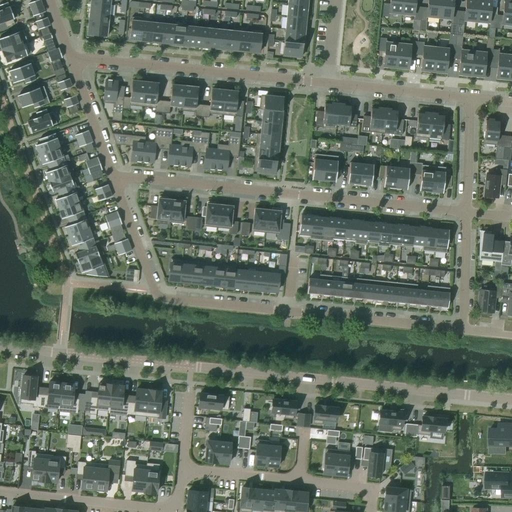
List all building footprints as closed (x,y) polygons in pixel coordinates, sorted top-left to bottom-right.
[(37,0),(28,3),(33,16),(45,12),(40,0),(37,0)] [(383,3),(382,16),(389,17),(389,12),(401,13),(402,0),(390,0),(390,4),(383,3)] [(402,0),(401,13),(413,15),(413,19),(420,20),(421,7),(415,6),(415,0),(402,0)] [(421,7),(420,20),(426,21),(427,16),(439,17),(440,0),(428,0),(427,7),(421,7)] [(440,0),(439,17),(451,18),(450,23),(457,24),(459,11),(452,10),(453,0),(440,0)] [(459,11),(457,24),(464,25),(465,20),(476,21),(478,0),(466,0),(465,11),(459,11)] [(478,0),(476,21),(489,22),(488,27),(495,28),(496,15),(490,14),(491,0),(478,0)] [(496,15),(495,28),(502,29),(502,24),(511,24),(511,1),(504,1),(503,15),(496,15)] [(0,23),(18,17),(14,5),(9,7),(7,2),(0,4),(0,23)] [(89,13),(109,15),(110,4),(91,2),(91,3),(90,9),(89,8),(89,13)] [(288,4),(286,17),(305,19),(306,13),(307,13),(308,7),(308,6),(288,4)] [(89,24),(108,26),(109,15),(89,13),(88,18),(90,18),(89,24)] [(38,30),(50,26),(47,17),(35,21),(38,30)] [(141,40),(143,18),(132,17),(130,34),(129,39),(134,40),(141,40)] [(305,25),(305,19),(286,17),(285,29),(305,32),(305,31),(306,31),(306,25),(305,25)] [(143,18),(141,40),(147,41),(147,42),(151,43),(152,43),(154,19),(143,18)] [(162,43),(164,24),(154,23),(154,19),(152,43),(156,43),(156,42),(162,43)] [(164,24),(162,43),(169,43),(168,45),(173,45),(175,21),(175,25),(164,24)] [(184,45),(186,22),(175,21),(173,45),(178,46),(178,44),(184,45)] [(186,22),(184,45),(190,45),(190,47),(194,47),(197,27),(186,26),(187,22),(186,22)] [(108,26),(89,24),(88,35),(107,37),(108,26)] [(205,47),(208,25),(207,24),(207,28),(197,27),(194,47),(195,47),(199,48),(199,46),(205,47)] [(208,25),(205,47),(211,48),(211,49),(216,50),(216,49),(218,26),(208,25)] [(227,49),(229,30),(218,29),(219,26),(218,26),(216,49),(216,50),(220,50),(221,48),(227,49)] [(248,51),(251,29),(250,29),(250,32),(240,31),(238,51),(238,52),(242,52),(242,51),(248,51)] [(251,29),(248,51),(254,52),(260,53),(260,47),(262,30),(251,29)] [(285,29),(284,42),(303,44),(303,38),(305,38),(305,32),(285,29)] [(0,38),(0,42),(2,47),(0,47),(1,51),(27,42),(23,30),(0,38)] [(229,30),(227,49),(233,50),(233,51),(237,52),(237,51),(238,51),(240,31),(229,30)] [(380,37),(378,51),(385,51),(383,66),(396,67),(398,44),(399,42),(386,41),(386,38),(380,37)] [(398,44),(396,67),(408,68),(410,54),(416,55),(417,41),(411,41),(410,45),(398,44)] [(417,41),(416,55),(422,55),(421,70),(433,71),(436,48),(435,48),(423,47),(424,42),(417,41)] [(31,54),(27,42),(1,51),(3,56),(5,56),(7,62),(31,54)] [(302,51),(303,44),(284,42),(283,55),(295,56),(295,57),(302,57),(302,51)] [(436,48),(433,71),(446,72),(447,58),(454,59),(455,45),(448,45),(448,47),(435,46),(435,48),(436,48)] [(455,45),(454,59),(460,59),(458,74),(471,75),(474,50),(462,48),(462,46),(455,45)] [(59,48),(47,52),(50,62),(62,57),(59,48)] [(474,50),(471,75),(483,76),(485,62),(491,62),(493,49),(486,48),(486,51),(474,50)] [(493,49),(491,62),(498,63),(496,78),(509,79),(511,56),(499,55),(499,50),(493,49)] [(46,59),(32,62),(34,68),(48,65),(46,59)] [(61,61),(52,63),(55,76),(64,74),(61,61)] [(9,71),(11,77),(12,76),(15,82),(24,79),(25,84),(35,80),(34,75),(30,63),(9,71)] [(61,91),(72,87),(69,78),(58,82),(61,91)] [(121,120),(122,109),(123,96),(116,96),(117,81),(106,80),(103,102),(114,103),(112,119),(121,120)] [(130,105),(142,106),(145,81),(139,81),(139,82),(132,81),(130,97),(123,96),(122,109),(129,109),(130,105)] [(151,82),(145,81),(142,106),(155,108),(155,112),(162,113),(163,101),(156,100),(158,84),(151,83),(151,82)] [(170,101),(163,101),(162,113),(169,113),(170,106),(182,107),(182,111),(185,85),(178,85),(178,86),(172,85),(170,101)] [(195,116),(202,117),(203,105),(196,104),(198,88),(191,87),(191,86),(185,85),(182,111),(195,112),(195,116)] [(22,107),(23,107),(33,104),(34,108),(49,103),(43,86),(19,95),(21,101),(20,102),(22,107)] [(209,113),(222,115),(225,89),(218,89),(218,90),(211,89),(210,105),(203,105),(202,117),(209,117),(209,113)] [(231,90),(225,89),(222,115),(242,117),(243,108),(236,108),(238,92),(231,91),(231,90)] [(75,95),(64,99),(67,108),(78,104),(75,95)] [(261,95),(259,108),(282,110),(282,103),(283,103),(283,97),(276,97),(261,95)] [(315,126),(335,128),(338,103),(331,102),(331,104),(325,103),(324,111),(317,111),(315,126)] [(344,104),(338,103),(335,128),(336,128),(336,125),(356,127),(357,115),(350,114),(351,106),(344,105),(344,104)] [(76,105),(69,107),(71,113),(70,113),(72,119),(79,116),(77,110),(78,109),(76,105)] [(362,131),(382,133),(384,108),(378,107),(378,108),(371,108),(370,116),(363,115),(362,131)] [(66,108),(54,111),(57,121),(68,118),(66,108)] [(281,117),(282,110),(259,108),(259,109),(263,109),(262,121),(282,123),(283,117),(281,117)] [(403,120),(396,119),(397,110),(391,110),(391,109),(384,108),(382,133),(402,135),(403,120)] [(37,117),(28,120),(31,127),(29,127),(31,133),(33,132),(33,133),(57,124),(52,112),(47,113),(46,109),(36,113),(37,117)] [(415,137),(428,138),(431,113),(425,112),(424,113),(418,113),(415,137)] [(437,113),(431,113),(428,138),(448,140),(450,124),(443,124),(444,115),(437,115),(437,113)] [(483,144),(496,145),(495,159),(502,159),(504,148),(505,136),(498,135),(499,121),(493,120),(494,119),(488,119),(488,120),(486,120),(483,144)] [(257,133),(257,134),(279,136),(280,130),(281,130),(282,124),(282,123),(262,121),(260,133),(257,133)] [(155,148),(162,149),(164,128),(156,128),(154,143),(145,142),(142,162),(153,163),(155,148)] [(172,129),(164,128),(162,149),(169,150),(167,165),(178,166),(180,145),(171,144),(172,129)] [(77,141),(90,136),(88,130),(75,135),(77,141)] [(198,153),(200,132),(201,131),(192,130),(191,142),(181,140),(180,145),(178,166),(190,167),(191,152),(198,153)] [(217,144),(217,149),(215,169),(226,171),(228,156),(238,157),(238,151),(240,133),(229,131),(228,145),(217,144)] [(204,168),(215,169),(217,149),(207,148),(209,133),(200,132),(198,153),(205,154),(204,168)] [(60,147),(54,133),(39,139),(40,143),(35,145),(39,155),(60,147)] [(112,133),(116,144),(132,146),(131,161),(142,162),(145,142),(145,137),(112,133)] [(257,134),(255,146),(279,149),(279,148),(280,142),(278,142),(279,136),(257,134)] [(90,136),(77,141),(79,147),(92,142),(90,136)] [(254,159),(276,161),(277,155),(279,155),(279,149),(255,146),(254,159)] [(64,161),(64,160),(60,147),(39,155),(42,164),(47,162),(49,166),(64,161)] [(86,153),(77,157),(79,161),(85,159),(86,162),(89,161),(86,153)] [(314,154),(312,178),(312,180),(318,180),(318,181),(323,181),(326,155),(314,154)] [(326,155),(323,181),(329,182),(329,181),(335,182),(338,156),(326,155)] [(87,168),(100,163),(97,157),(89,161),(86,162),(85,162),(87,168)] [(64,161),(49,166),(50,170),(45,172),(49,182),(72,174),(74,173),(69,159),(64,160),(64,161)] [(276,168),(276,161),(254,159),(253,172),(268,173),(268,174),(275,174),(276,168)] [(354,185),(359,185),(361,164),(350,162),(347,183),(354,184),(354,185)] [(409,162),(409,168),(397,167),(395,189),(400,189),(407,189),(408,174),(415,175),(416,163),(409,162)] [(100,163),(87,168),(89,174),(102,169),(100,163)] [(415,175),(421,175),(419,191),(425,191),(425,192),(431,192),(433,166),(422,165),(422,163),(416,163),(415,175)] [(373,165),(361,164),(359,185),(365,186),(365,185),(371,186),(373,165)] [(395,189),(397,167),(385,166),(383,187),(390,188),(395,189)] [(443,193),(443,188),(450,188),(451,176),(445,175),(445,167),(433,166),(431,192),(436,193),(436,192),(443,193)] [(499,184),(505,185),(507,170),(496,168),(495,175),(486,174),(484,196),(486,196),(486,198),(492,198),(492,197),(498,198),(499,184)] [(57,190),(59,194),(76,187),(72,174),(49,182),(52,191),(57,190)] [(97,195),(109,191),(107,185),(95,189),(97,195)] [(76,187),(59,194),(60,198),(55,199),(58,209),(79,202),(84,200),(79,186),(76,187)] [(112,197),(109,191),(97,195),(99,201),(112,197)] [(170,223),(172,200),(167,199),(167,197),(159,197),(158,206),(151,206),(150,218),(156,219),(156,224),(169,225),(170,223)] [(185,201),(172,200),(170,223),(182,224),(185,201)] [(68,221),(84,215),(79,202),(58,209),(62,219),(67,217),(68,221)] [(205,226),(217,227),(220,205),(207,204),(205,226)] [(220,205),(217,227),(229,229),(229,234),(236,234),(238,222),(231,221),(232,206),(220,205)] [(252,231),(265,233),(267,210),(255,209),(252,231)] [(280,211),(267,210),(265,233),(278,234),(280,211)] [(107,222),(119,218),(117,212),(104,216),(107,222)] [(309,239),(310,239),(312,215),(307,214),(307,215),(300,214),(300,216),(298,235),(309,237),(309,239)] [(65,226),(68,236),(89,229),(84,215),(68,221),(70,225),(65,226)] [(317,215),(312,215),(310,239),(321,240),(323,219),(317,218),(317,215)] [(185,229),(193,230),(194,217),(186,217),(185,229)] [(201,218),(194,217),(193,230),(200,231),(201,218)] [(321,240),(332,241),(335,217),(329,217),(329,219),(323,219),(321,240)] [(340,218),(335,217),(332,241),(333,241),(333,239),(344,240),(346,221),(340,220),(340,218)] [(121,224),(119,218),(107,222),(109,228),(121,224)] [(354,244),(355,244),(358,220),(352,219),(352,221),(346,221),(344,240),(355,241),(354,244)] [(363,220),(358,220),(355,244),(366,245),(368,223),(363,223),(363,220)] [(374,224),(368,223),(366,245),(367,245),(367,242),(377,243),(377,246),(378,246),(380,222),(375,221),(374,224)] [(242,222),(240,235),(248,236),(249,223),(242,222)] [(385,222),(380,222),(378,246),(389,247),(391,225),(385,225),(385,222)] [(397,226),(391,225),(389,247),(390,245),(400,246),(403,224),(397,224),(397,226)] [(408,225),(403,224),(400,246),(412,247),(414,228),(408,227),(408,225)] [(420,226),(420,228),(414,228),(412,247),(413,245),(423,246),(422,251),(423,251),(425,227),(420,226)] [(288,240),(289,227),(282,227),(281,239),(288,240)] [(423,251),(434,252),(436,230),(431,229),(431,227),(425,227),(423,251)] [(94,242),(89,229),(68,236),(72,246),(77,244),(78,248),(94,242)] [(448,237),(448,232),(436,230),(434,252),(446,253),(447,242),(448,243),(449,237),(448,237)] [(501,262),(503,249),(503,242),(504,242),(504,241),(492,240),(493,234),(490,234),(491,232),(480,231),(479,258),(495,259),(495,261),(501,262)] [(501,262),(500,265),(508,266),(508,260),(511,260),(511,235),(510,236),(509,250),(503,249),(501,262)] [(114,243),(116,249),(129,245),(127,239),(114,243)] [(75,254),(78,263),(101,255),(103,254),(98,240),(94,242),(78,248),(80,252),(75,254)] [(151,251),(161,247),(159,242),(148,246),(151,251)] [(131,251),(129,245),(116,249),(118,255),(131,251)] [(287,254),(280,254),(278,266),(285,266),(287,254)] [(109,276),(101,255),(78,263),(82,273),(87,271),(88,274),(86,274),(86,275),(109,277),(109,276)] [(168,280),(179,282),(182,260),(171,259),(168,280)] [(179,282),(190,283),(193,261),(182,260),(179,282)] [(204,262),(193,261),(190,283),(201,284),(204,262)] [(201,284),(212,285),(214,263),(204,262),(201,284)] [(225,264),(214,263),(212,285),(223,286),(225,264)] [(223,286),(234,287),(236,267),(236,265),(225,264),(223,286)] [(246,266),(246,268),(244,288),(255,289),(257,267),(246,266)] [(246,268),(236,267),(234,287),(244,288),(246,268)] [(257,267),(255,289),(265,290),(268,268),(257,267)] [(279,270),(268,268),(265,290),(277,292),(279,270)] [(330,280),(331,276),(320,275),(318,295),(318,294),(323,295),(323,296),(329,296),(330,280)] [(350,298),(352,278),(341,277),(341,281),(339,297),(340,297),(340,296),(345,297),(345,298),(350,298)] [(318,295),(320,279),(308,278),(307,293),(313,294),(318,295)] [(361,300),(363,279),(352,278),(350,298),(356,298),(356,299),(361,300)] [(372,301),(374,280),(363,279),(361,300),(361,299),(366,299),(366,300),(372,301)] [(339,297),(341,281),(330,280),(329,296),(329,295),(334,296),(334,297),(339,297)] [(374,280),(372,301),(372,300),(377,300),(377,301),(382,302),(384,281),(374,280)] [(393,303),(395,282),(384,281),(382,302),(383,301),(388,301),(388,302),(393,303)] [(406,283),(395,282),(393,303),(393,302),(399,302),(399,303),(404,304),(406,283)] [(415,305),(417,285),(406,283),(404,304),(404,303),(409,304),(415,305)] [(501,286),(500,298),(500,299),(509,300),(508,315),(511,315),(511,317),(511,316),(511,284),(502,283),(501,286)] [(417,285),(415,305),(415,304),(420,305),(420,306),(425,306),(427,286),(426,290),(417,289),(417,285)] [(489,290),(480,289),(478,311),(482,312),(481,314),(489,314),(489,312),(493,313),(494,297),(500,298),(501,286),(490,285),(489,290)] [(436,307),(438,287),(427,286),(425,306),(426,305),(431,306),(431,307),(436,307)] [(438,287),(436,307),(436,306),(442,307),(442,308),(447,308),(447,307),(447,308),(449,288),(438,287)] [(448,324),(450,310),(311,297),(309,311),(448,324)] [(19,395),(21,396),(20,403),(33,404),(33,406),(40,407),(42,394),(42,392),(35,391),(36,377),(23,375),(21,389),(20,389),(19,395)] [(59,381),(52,380),(52,382),(49,382),(48,395),(42,394),(40,407),(58,409),(59,409),(61,383),(59,383),(59,381)] [(59,409),(58,409),(58,412),(77,414),(79,398),(72,398),(74,384),(61,383),(59,409)] [(89,414),(96,414),(97,409),(108,410),(111,384),(105,383),(105,384),(98,383),(97,397),(91,396),(89,414)] [(108,410),(107,413),(127,415),(127,414),(129,401),(129,400),(122,399),(123,386),(117,385),(111,384),(108,410)] [(146,416),(148,390),(136,389),(135,402),(129,401),(127,414),(146,416)] [(166,405),(160,405),(161,391),(160,391),(160,390),(149,389),(148,390),(146,416),(165,418),(166,405)] [(212,408),(211,410),(218,410),(218,409),(228,410),(229,396),(199,393),(198,407),(212,408)] [(295,402),(289,401),(289,400),(281,400),(272,399),(271,412),(284,413),(284,418),(293,419),(295,402)] [(321,406),(315,406),(313,423),(322,424),(323,419),(336,421),(337,408),(328,407),(328,406),(321,406)] [(396,411),(389,411),(380,410),(378,423),(392,425),(391,429),(401,430),(402,413),(396,412),(396,411)] [(417,425),(416,434),(430,435),(430,430),(443,432),(445,419),(438,418),(431,417),(431,418),(422,417),(421,425),(417,425)] [(490,429),(489,446),(505,447),(511,447),(511,437),(511,435),(511,423),(500,423),(500,429),(498,429),(490,429)] [(362,444),(370,444),(370,436),(363,435),(362,444)] [(219,442),(220,438),(207,437),(205,461),(217,462),(219,442)] [(269,443),(269,441),(256,439),(254,464),(266,466),(268,443),(269,443)] [(162,444),(149,442),(149,449),(162,450),(162,444)] [(219,442),(217,462),(229,463),(231,443),(219,442)] [(280,444),(269,443),(268,443),(266,466),(278,467),(280,444)] [(369,460),(367,475),(380,476),(381,463),(384,463),(385,454),(382,454),(383,449),(370,448),(364,447),(363,459),(369,460)] [(334,475),(337,450),(325,448),(323,473),(334,475)] [(32,479),(38,480),(38,481),(44,481),(47,455),(35,453),(35,451),(28,450),(27,466),(33,466),(32,479)] [(334,475),(346,476),(349,451),(337,450),(334,475)] [(50,481),(56,482),(58,469),(64,469),(65,456),(47,455),(44,481),(50,482),(50,481)] [(135,461),(126,460),(124,476),(133,477),(131,490),(144,491),(146,465),(135,464),(135,461)] [(96,463),(77,461),(76,474),(82,475),(81,488),(94,489),(96,463)] [(413,466),(410,461),(400,469),(404,473),(413,466)] [(96,491),(103,492),(103,490),(106,491),(109,465),(96,463),(94,489),(96,490),(96,491)] [(144,492),(155,493),(156,493),(159,464),(146,463),(146,465),(144,491),(144,492)] [(492,473),(491,488),(502,489),(502,497),(511,497),(511,481),(508,481),(508,473),(492,473)] [(441,499),(449,499),(450,486),(442,486),(441,499)] [(242,487),(239,511),(244,511),(251,511),(251,510),(253,489),(253,488),(242,487)] [(411,489),(385,487),(384,499),(410,501),(411,489)] [(251,510),(261,511),(264,490),(253,489),(251,510)] [(274,491),(272,511),(283,511),(285,490),(274,489),(274,491)] [(187,499),(205,501),(206,492),(188,490),(187,499)] [(264,490),(261,511),(260,511),(272,511),(274,491),(264,490)] [(296,491),(285,490),(283,511),(293,511),(296,491)] [(305,511),(307,493),(296,491),(293,511),(305,511)] [(187,499),(186,508),(204,510),(205,502),(205,501),(187,499)] [(396,511),(408,511),(410,501),(384,499),(385,499),(383,511),(396,511)]
